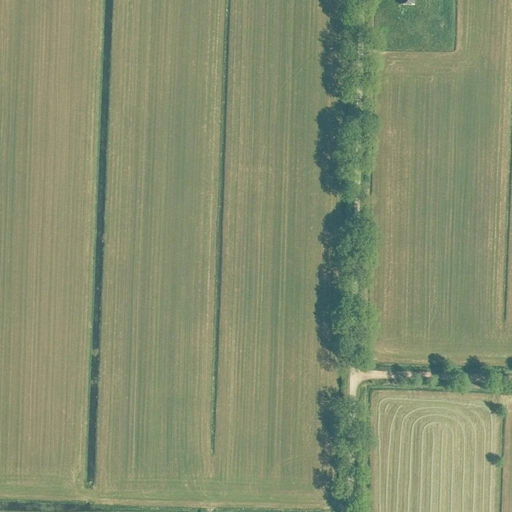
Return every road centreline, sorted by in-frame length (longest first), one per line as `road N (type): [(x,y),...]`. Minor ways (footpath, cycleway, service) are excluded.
road 1 (unclassified): [(348,511),(361,0)]
road 2 (track): [(351,373),(511,379)]
